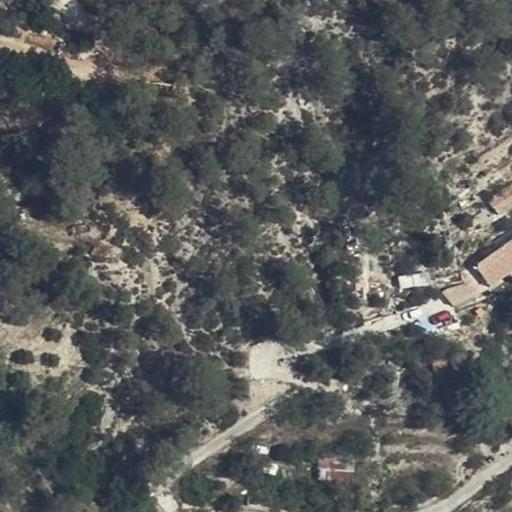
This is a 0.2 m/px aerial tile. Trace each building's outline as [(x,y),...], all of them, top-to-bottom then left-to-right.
[(511,269),(511,241),(485,256),(498,278),(511,269)] [(426,271),(397,276),(399,289),(429,284),(426,271)] [(440,344),(438,359),(467,361),(468,341),(456,340),(455,346),(440,344)] [(467,361),(438,359),(438,371),(466,372),(467,361)] [(354,475),(356,449),(324,447),(322,474),(354,475)]
